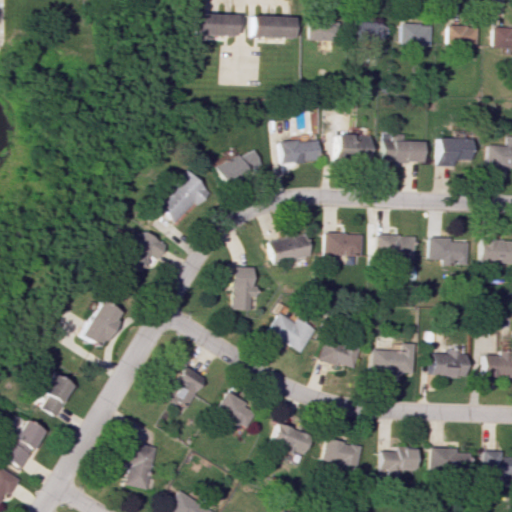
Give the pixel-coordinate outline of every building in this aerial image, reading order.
[(189,16),(224,19),(224,40),(188,37),(189,16)] [(248,17),(282,20),(282,41),(246,38),(248,17)] [(299,21),(333,23),(333,45),(298,42),(299,21)] [(347,23),(381,26),(381,47),(346,44),(347,23)] [(396,25),(430,28),(430,49),(395,46),(396,25)] [(438,25),(473,28),(472,49),(437,46),(438,25)] [(483,28),(511,30),(511,51),(482,49),(483,28)] [(319,131),(361,132),(359,156),(318,154),(319,131)] [(267,137),(305,135),(306,156),(269,164),(267,137)] [(481,144),(498,144),(499,136),(511,137),(511,169),(479,167),(481,144)] [(373,137),(414,139),(412,162),(371,160),(373,137)] [(424,138),(466,140),(464,164),(423,161),(424,138)] [(255,165),(247,148),(208,166),(216,183),(255,165)] [(172,170),(142,202),(151,215),(148,223),(165,237),(203,191),(172,170)] [(130,230),(158,246),(132,276),(106,263),(130,230)] [(313,233),(354,234),(352,258),(311,256),(313,233)] [(367,233),(408,234),(406,258),(365,256),(367,233)] [(256,241),(294,234),(300,255),(261,266),(256,241)] [(419,234),(439,235),(439,238),(459,239),(458,258),(418,256),(419,234)] [(469,234),(489,235),(489,238),(509,239),(508,258),(468,256),(469,234)] [(221,263),(248,266),(250,309),(222,312),(221,263)] [(87,301),(113,313),(87,350),(67,336),(87,301)] [(268,312),(285,322),(288,317),(306,331),(292,352),(255,331),(268,312)] [(314,341),(330,346),(335,340),(349,346),(343,365),(306,359),(314,341)] [(359,349),(393,349),(394,373),(358,371),(359,349)] [(419,350),(455,354),(454,375),(415,374),(419,350)] [(474,354),(511,356),(507,377),(472,376),(474,354)] [(173,366),(200,377),(174,414),(154,401),(173,366)] [(46,375),(72,387),(46,424),(26,410),(46,375)] [(219,389),(247,417),(234,433),(203,409),(219,389)] [(0,434),(10,417),(36,429),(10,466),(0,459),(0,434)] [(269,424),(302,441),(295,459),(258,439),(269,424)] [(318,440),(334,446),(339,439),(353,445),(347,464),(311,459),(318,440)] [(120,483),(148,489),(150,480),(144,479),(151,446),(126,441),(120,466),(123,467),(120,483)] [(372,445),(388,450),(393,444),(407,450),(401,469),(365,463),(372,445)] [(423,445),(463,445),(461,465),(423,467),(423,445)] [(475,445),(495,446),(495,454),(511,456),(511,477),(475,475),(475,445)] [(0,471),(13,477),(0,495),(0,471)] [(206,511),(208,511),(171,490),(160,509),(165,511),(206,511)]
